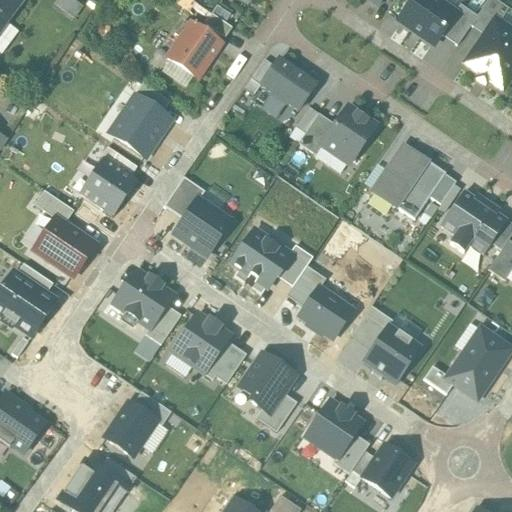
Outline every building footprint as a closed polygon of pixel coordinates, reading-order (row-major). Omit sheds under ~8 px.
[(0,0),(0,31),(23,0),(0,0)] [(471,20),(457,11),(455,15),(431,0),(408,0),(392,26),(429,50),(435,41),(451,52),(465,30),(471,20)] [(484,1),(471,20),(465,30),(481,40),(462,69),(498,92),(511,70),(511,42),(489,28),(500,11),(484,1)] [(205,27),(225,40),(232,30),(212,17),(205,27)] [(167,60),(197,81),(221,46),(191,26),(190,27),(183,23),(174,36),(180,40),(167,60)] [(258,67),(235,102),(248,110),(257,97),(293,121),(314,90),(275,64),(269,74),(258,67)] [(139,85),(104,138),(144,164),(173,121),(162,114),(169,105),(139,85)] [(315,119),(296,146),(312,157),(316,151),(344,171),(373,129),(344,109),(329,130),(315,119)] [(103,160),(78,195),(113,219),(137,183),(131,179),(137,169),(107,149),(100,158),(103,160)] [(424,201),(437,210),(453,187),(398,150),(367,197),(408,225),(424,201)] [(182,182),(164,211),(182,222),(172,238),(209,261),(231,227),(195,205),(202,194),(182,182)] [(44,194),(35,207),(52,219),(29,253),(72,283),(98,245),(66,223),(72,214),(44,194)] [(480,258),(487,247),(498,254),(505,244),(511,234),(511,229),(460,194),(436,229),(480,258)] [(253,233),(232,266),(268,290),(275,279),(294,292),(306,272),(312,263),(292,251),(289,256),(253,233)] [(498,254),(488,270),(500,279),(508,266),(511,268),(511,248),(505,244),(498,254)] [(13,270),(0,289),(0,320),(31,341),(58,301),(47,293),(52,286),(22,265),(17,273),(13,270)] [(135,268),(108,307),(160,344),(179,317),(166,309),(175,296),(135,268)] [(325,285),(306,272),(294,292),(287,302),(307,315),(300,324),(334,346),(354,315),(320,293),(325,285)] [(367,314),(349,342),(366,354),(360,364),(395,387),(420,349),(367,314)] [(197,316),(172,353),(223,386),(243,355),(225,343),(229,337),(197,316)] [(430,370),(423,380),(449,398),(454,390),(477,406),(511,354),(511,348),(479,327),(443,379),(430,370)] [(257,350),(232,386),(259,405),(251,416),(273,431),(293,403),(276,391),(289,371),(257,350)] [(48,423),(4,392),(0,397),(0,441),(24,457),(48,423)] [(125,401),(100,439),(127,457),(151,422),(155,425),(164,412),(138,394),(130,405),(125,401)] [(329,404),(305,438),(337,459),(333,465),(349,476),(364,454),(369,447),(354,436),(361,425),(329,404)] [(374,460),(364,454),(349,476),(344,484),(353,490),(360,480),(390,500),(413,466),(384,446),(374,460)] [(83,466),(59,501),(75,511),(113,511),(135,480),(106,460),(96,475),(83,466)] [(294,511),(278,501),(270,511),(246,511),(229,500),(221,511),(294,511)]
